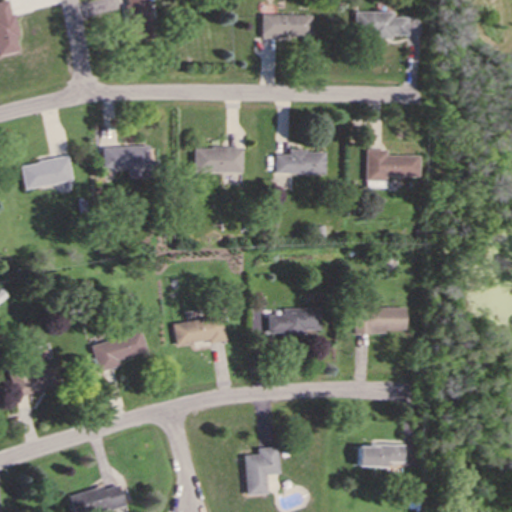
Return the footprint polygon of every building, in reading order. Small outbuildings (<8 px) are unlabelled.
[(0,0),(0,53),(16,50),(13,35),(15,35),(7,0),(0,0)] [(127,0),(134,35),(152,31),(146,0),(127,0)] [(404,36),(403,16),(389,16),(389,11),(351,11),(352,37),(404,36)] [(257,36),(307,37),(308,14),(258,13),(257,36)] [(100,166),(126,165),(126,177),(148,177),(147,144),(100,145),(100,166)] [(239,147),(190,146),(190,171),(239,172),(239,147)] [(416,155),(383,154),(383,148),(363,148),(362,185),(382,185),(383,175),(416,176),(416,155)] [(322,149),(285,149),(285,153),(272,153),(271,173),(321,173),(322,149)] [(22,188),(70,179),(65,155),(17,164),(22,188)] [(402,307),(351,306),(350,331),(402,332),(402,307)] [(317,329),(316,307),(279,308),(279,314),(264,314),(264,334),(305,332),(305,329),(317,329)] [(169,322),(172,344),(205,340),(205,342),(222,340),(218,316),(169,322)] [(94,371),(116,365),(114,359),(143,351),(138,330),(87,344),(94,371)] [(5,373),(12,396),(60,382),(53,359),(37,363),(35,354),(20,359),(23,367),(5,373)] [(399,444),(354,444),(354,465),(384,466),(384,461),(399,461),(399,444)] [(275,473),(274,446),(254,447),(254,454),(240,454),(242,494),(263,493),(262,473),(275,473)] [(100,484),(64,495),(69,511),(92,511),(122,504),(116,484),(101,488),(100,484)]
